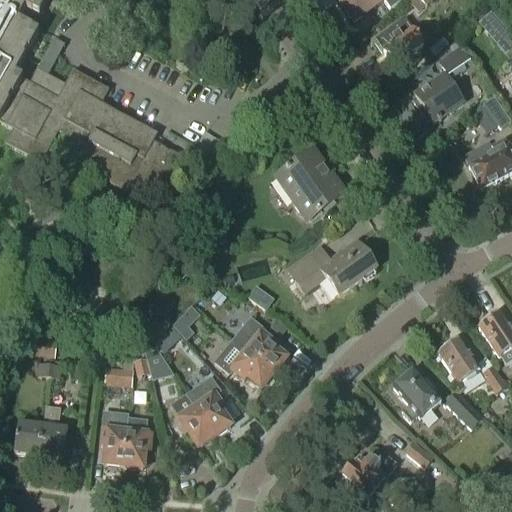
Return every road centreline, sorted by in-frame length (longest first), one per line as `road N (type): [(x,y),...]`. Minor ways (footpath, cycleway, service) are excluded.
road 1 (residential): [(454,274),(255,0)]
road 2 (residential): [(243,511),(254,476),(330,383),(454,274)]
